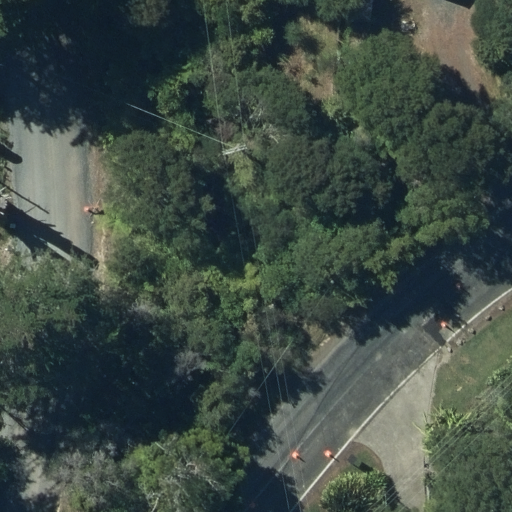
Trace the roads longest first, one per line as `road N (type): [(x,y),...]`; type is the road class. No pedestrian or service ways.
road 1 (residential): [(50,511),(44,124),(30,0)]
road 2 (residential): [(511,244),(467,272),(397,337),(242,511)]
